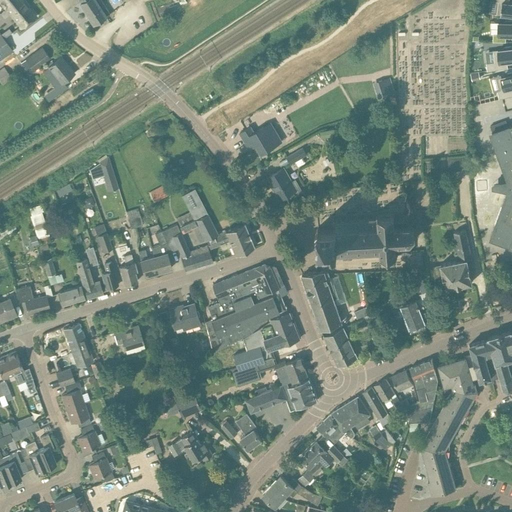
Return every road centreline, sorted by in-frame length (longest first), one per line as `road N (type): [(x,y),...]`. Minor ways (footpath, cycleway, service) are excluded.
road 1 (tertiary): [(278,251),(192,122),(156,85),(81,41),(48,0)]
road 2 (residential): [(24,330),(278,251)]
road 3 (residential): [(0,508),(72,469),(24,330)]
road 4 (tertiary): [(330,389),(511,316)]
road 5 (tertiary): [(231,511),(330,389)]
road 6 (tertiary): [(330,389),(278,251)]
road 7 (residential): [(403,508),(415,448),(445,392)]
